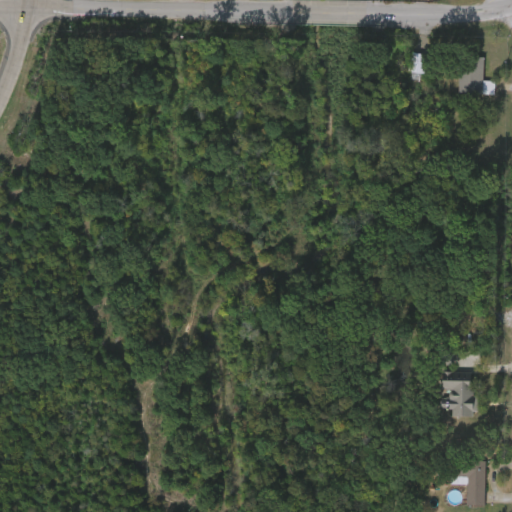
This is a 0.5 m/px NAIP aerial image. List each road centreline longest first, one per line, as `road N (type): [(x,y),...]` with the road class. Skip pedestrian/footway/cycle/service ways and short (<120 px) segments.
road 1 (tertiary): [(0,7),(278,13)]
road 2 (tertiary): [(354,15),(480,18),(511,11)]
